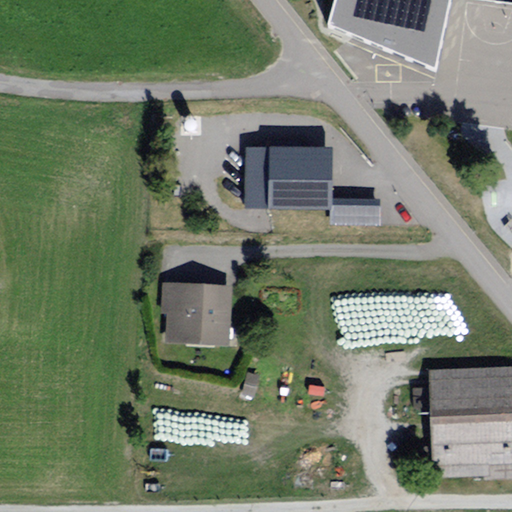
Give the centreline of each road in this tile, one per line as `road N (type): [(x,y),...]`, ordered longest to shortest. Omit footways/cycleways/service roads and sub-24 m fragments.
road 1 (residential): [(0,83),(99,95),(211,95),(320,75)]
road 2 (unclassified): [(320,75),(511,310)]
road 3 (unclassified): [(300,511),(511,506)]
